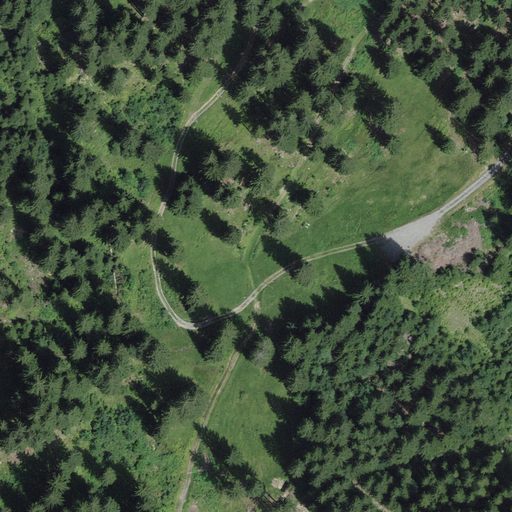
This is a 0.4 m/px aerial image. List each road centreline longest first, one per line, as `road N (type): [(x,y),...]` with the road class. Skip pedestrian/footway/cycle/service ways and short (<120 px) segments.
road 1 (track): [(263,0),(238,68),(189,122),(175,155),(152,250),(163,300),(180,322),(196,326),(243,304),(303,259),(398,234)]
road 2 (track): [(511,156),(398,234)]
